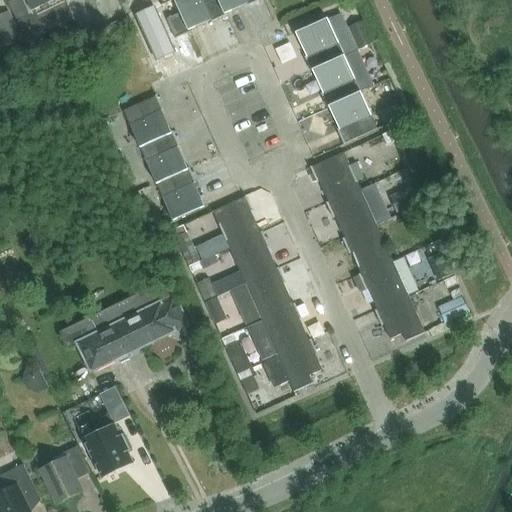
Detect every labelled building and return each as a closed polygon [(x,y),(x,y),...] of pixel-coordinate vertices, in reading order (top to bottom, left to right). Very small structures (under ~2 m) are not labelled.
[(26,0),(32,12),(56,0),(26,0)] [(211,21),(212,23),(227,16),(226,15),(225,15),(225,14),(218,0),(174,0),(189,31),(212,20),(212,21),(211,21)] [(218,0),(225,14),(248,4),(248,5),(247,5),(248,6),(261,0),(218,0)] [(153,12),(156,19),(142,25),(162,69),(177,62),(166,36),(175,32),(181,46),(184,47),(190,45),(191,42),(188,37),(189,37),(175,3),(153,12)] [(23,37),(10,12),(0,17),(0,30),(8,45),(23,37)] [(328,19),(296,33),(307,57),(306,58),(306,57),(305,57),(311,73),(313,72),(312,71),(313,71),(345,57),(328,19)] [(364,21),(349,28),(359,50),(374,43),(364,21)] [(345,57),(313,71),(323,94),(322,94),(322,93),(321,94),(328,109),(329,108),(329,107),(361,93),(374,87),(357,51),(345,57)] [(361,93),(329,107),(340,130),(339,130),(338,130),(337,130),(344,144),(344,145),(345,145),(345,144),(377,129),(361,93)] [(123,111),(140,148),(172,133),(161,111),(162,110),(162,111),(164,111),(157,95),(155,96),(156,97),(123,111)] [(379,114),(384,125),(402,116),(397,105),(379,114)] [(322,141),(333,118),(321,113),(311,135),(322,141)] [(107,120),(98,124),(103,134),(112,130),(107,120)] [(140,148),(156,184),(188,170),(178,147),(179,147),(180,147),(173,132),(172,132),(172,133),(140,148)] [(395,143),(390,133),(384,136),(388,146),(395,143)] [(344,153),(311,168),(317,182),(319,182),(327,199),(325,199),(327,204),(361,189),(344,153)] [(195,184),(196,183),(189,168),(188,169),(189,169),(188,170),(156,184),(173,221),(205,207),(194,183),(195,183),(195,184)] [(411,182),(389,192),(396,207),(418,197),(411,182)] [(361,189),(327,204),(333,218),(335,218),(345,238),(343,239),(343,240),(377,225),(361,189)] [(247,197),(213,212),(230,248),(263,233),(263,232),(261,233),(251,212),(253,211),(247,197)] [(377,225),(343,240),(350,254),(352,253),(361,274),(359,275),(360,276),(393,261),(377,225)] [(186,233),(183,226),(172,230),(187,265),(199,260),(187,233),(186,233)] [(263,233),(230,248),(246,284),(280,269),(279,268),(277,269),(268,248),(270,247),(263,233)] [(428,247),(431,254),(442,250),(439,243),(428,247)] [(433,258),(438,270),(448,265),(444,254),(433,258)] [(358,283),(357,287),(359,291),(362,292),(366,290),(368,289),(377,310),(375,311),(376,313),(410,297),(409,297),(420,292),(404,258),(394,263),(393,261),(360,276),(362,281),(358,283)] [(188,268),(192,274),(202,269),(199,263),(188,268)] [(246,284),(230,291),(247,327),(262,320),(296,305),(295,304),(293,305),(284,284),(286,283),(280,269),(246,284)] [(204,302),(216,297),(209,279),(197,284),(204,302)] [(445,284),(448,290),(458,286),(455,279),(445,284)] [(92,371),(189,325),(188,322),(187,322),(175,298),(176,297),(167,280),(60,332),(68,350),(79,344),(92,371)] [(410,297),(376,313),(382,326),(384,325),(391,340),(403,334),(407,342),(426,334),(410,297)] [(205,303),(214,325),(226,320),(217,298),(205,303)] [(262,320),(247,327),(261,360),(277,353),(278,357),(312,341),(311,340),(309,341),(300,320),(302,319),(309,316),(303,304),(297,307),(296,305),(262,320)] [(236,341),(233,335),(223,339),(226,346),(236,341)] [(279,358),(264,365),(270,378),(277,375),(282,385),(290,382),(295,393),(314,384),(310,376),(323,370),(316,356),(318,355),(312,341),(278,357),(279,358)] [(241,347),(228,352),(238,375),(251,369),(241,347)] [(100,396),(109,413),(124,406),(115,388),(100,396)] [(84,441),(102,477),(133,462),(116,426),(115,426),(109,413),(94,421),(100,433),(84,441)] [(63,454),(65,458),(41,470),(58,503),(81,491),(76,480),(90,473),(77,447),(63,454)] [(29,511),(27,508),(41,501),(24,465),(0,476),(7,490),(0,493),(0,511),(29,511)]
